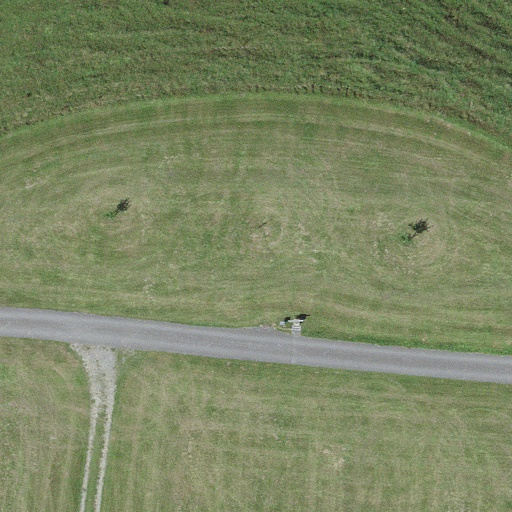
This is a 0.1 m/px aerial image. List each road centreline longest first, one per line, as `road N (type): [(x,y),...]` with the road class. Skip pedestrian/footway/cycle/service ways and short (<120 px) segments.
road 1 (track): [(0,324),(511,368)]
road 2 (track): [(109,329),(87,511)]
